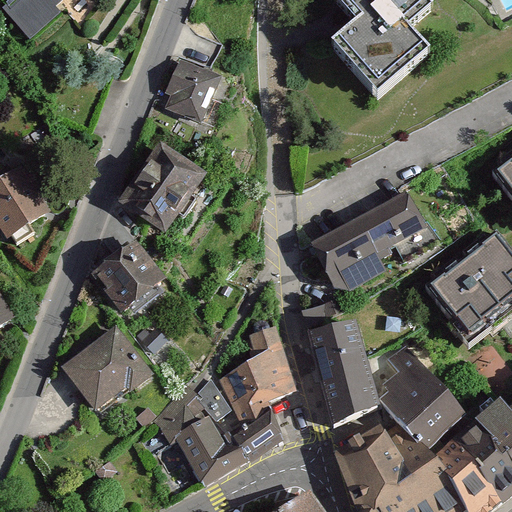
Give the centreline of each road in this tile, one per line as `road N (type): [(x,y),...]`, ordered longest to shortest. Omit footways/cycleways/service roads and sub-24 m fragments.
road 1 (residential): [(0,457),(176,0)]
road 2 (residential): [(320,466),(290,296),(274,0)]
road 3 (residential): [(320,466),(285,469),(195,511)]
